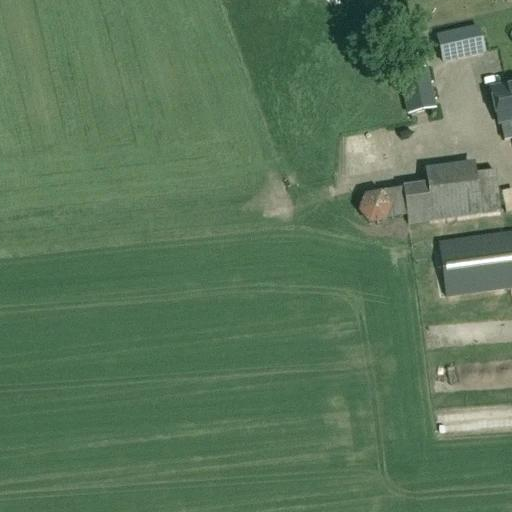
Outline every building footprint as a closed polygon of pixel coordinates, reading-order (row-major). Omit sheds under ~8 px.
[(439,66),(478,57),(478,54),(484,54),(478,31),(470,30),(432,39),(439,66)] [(425,71),(400,76),(409,116),(434,110),(425,71)] [(511,83),(488,89),(497,127),(500,126),(504,143),(511,140),(511,83)] [(495,175),(476,177),(482,216),(500,214),(495,175)] [(426,184),(402,187),(403,189),(406,217),(408,226),(432,223),(426,184)] [(446,297),(511,288),(511,233),(439,243),(446,297)]
